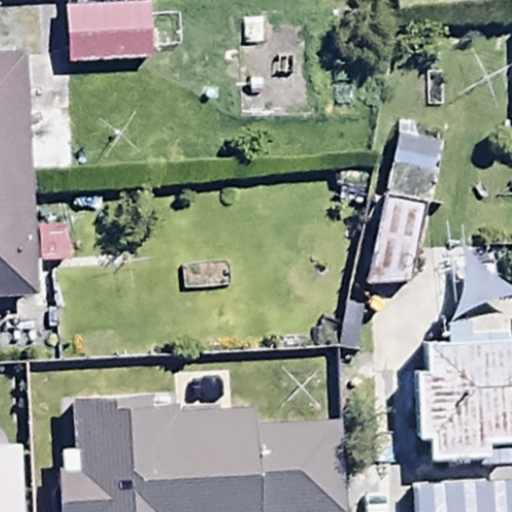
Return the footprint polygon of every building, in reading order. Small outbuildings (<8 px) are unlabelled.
[(139,0),(55,0),(58,64),(142,61),(139,0)] [(0,293),(27,293),(13,44),(0,44),(0,293)] [(376,188),(357,280),(407,277),(423,198),(376,188)] [(415,364),(403,364),(404,431),(415,431),(415,451),(454,451),(454,465),(501,465),(501,438),(511,437),(511,332),(502,333),(502,314),(435,314),(435,337),(414,337),(415,364)] [(299,511),(335,511),(332,415),(242,418),(242,405),(163,407),(162,388),(61,391),(64,464),(47,464),(48,511),(299,511)] [(12,511),(10,446),(0,446),(0,511),(12,511)]
